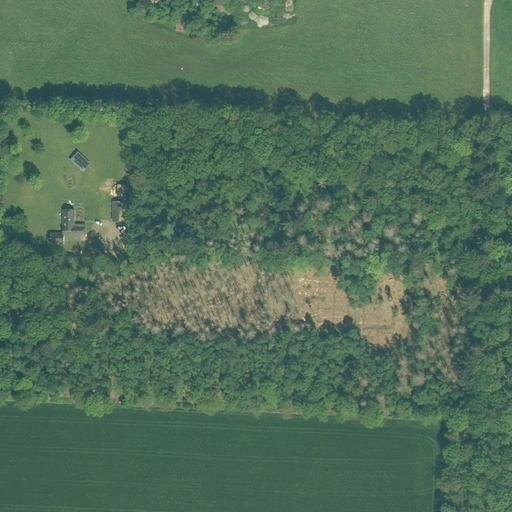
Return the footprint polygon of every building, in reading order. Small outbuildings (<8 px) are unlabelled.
[(232,12),(233,1),(218,0),(210,0),(210,10),(232,12)] [(272,13),(273,3),(272,3),(272,2),(259,2),(259,13),(272,14),(272,13)] [(176,31),(196,32),(197,14),(177,14),(176,31)] [(112,202),(112,223),(122,223),(122,202),(112,202)] [(59,234),(50,234),(50,244),(63,244),(63,240),(85,240),(85,225),(74,225),(75,211),(60,210),(59,234)]
